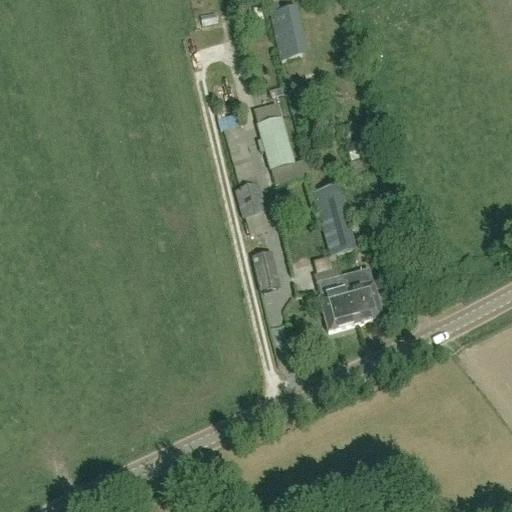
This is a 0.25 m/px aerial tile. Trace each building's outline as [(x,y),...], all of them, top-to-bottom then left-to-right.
[(189,0),(194,15),(210,11),(207,0),(189,0)] [(263,22),(261,11),(253,12),(255,23),(263,22)] [(286,82),(289,97),(307,93),(305,79),(286,82)] [(256,127),(269,174),(294,167),(281,120),(256,127)] [(259,189),(258,189),(240,127),(223,131),(240,194),(235,195),(242,222),(266,215),(259,189)] [(339,189),(312,196),(329,261),(357,253),(339,189)] [(371,233),(372,234),(367,234),(370,247),(375,246),(375,248),(386,245),(381,230),(371,233)] [(251,260),(259,295),(280,290),(271,255),(251,260)] [(369,273),(340,281),(347,306),(350,305),(357,328),(383,321),(379,306),(385,305),(383,296),(377,298),(373,286),(372,286),(369,273)] [(340,281),(331,283),(317,287),(320,300),(319,301),(329,336),(357,328),(350,305),(347,306),(340,281)]
